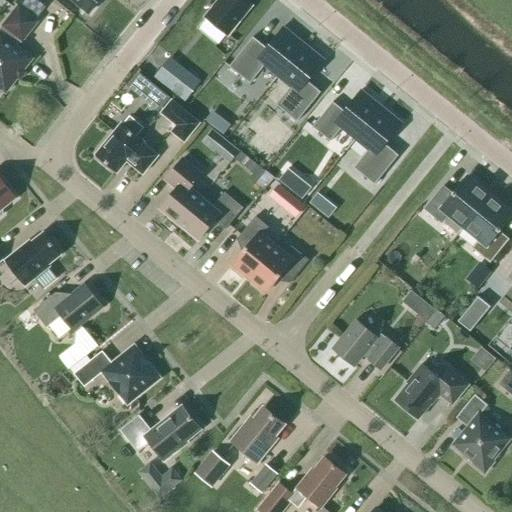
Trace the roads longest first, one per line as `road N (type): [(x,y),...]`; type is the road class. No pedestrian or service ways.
road 1 (residential): [(279,353),(46,164)]
road 2 (residential): [(302,0),(511,162)]
road 3 (residential): [(474,511),(279,353)]
road 4 (residential): [(46,164),(173,0)]
road 5 (residential): [(279,353),(353,257)]
